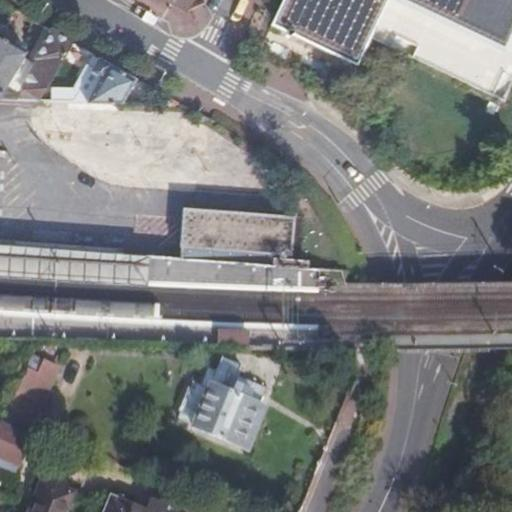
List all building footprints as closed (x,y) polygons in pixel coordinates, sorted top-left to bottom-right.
[(124,0),(104,0),(104,1),(126,12),(131,3),(124,0)] [(168,0),(184,10),(189,0),(168,0)] [(361,57),(372,33),(387,0),(410,0),(504,42),(511,25),(511,0),(284,0),(277,16),(361,57)] [(410,0),(387,0),(372,33),(506,97),(511,84),(511,25),(504,42),(410,0)] [(9,99),(37,100),(53,72),(72,41),(51,28),(35,56),(38,58),(35,62),(18,92),(14,90),(9,99)] [(0,98),(9,99),(14,90),(5,86),(22,55),(25,50),(0,35),(0,98)] [(5,86),(14,90),(18,92),(35,62),(22,55),(5,86)] [(122,102),(136,79),(99,57),(81,88),(53,72),(37,100),(122,102)] [(193,129),(179,153),(231,184),(245,159),(193,129)] [(0,249),(152,262),(182,264),(291,254),(294,215),(183,206),(178,258),(122,252),(0,242),(0,249)] [(0,242),(122,252),(122,248),(0,237),(0,242)] [(221,361),(193,430),(241,449),(258,406),(256,405),(263,388),(237,378),(241,368),(221,361)] [(25,375),(19,388),(2,425),(8,427),(30,436),(53,387),(25,375)] [(179,414),(189,417),(198,393),(188,390),(179,414)] [(8,427),(2,425),(0,428),(0,454),(17,463),(26,443),(5,433),(8,427)] [(40,481),(27,511),(65,511),(73,493),(40,481)] [(142,511),(110,499),(104,511),(142,511)]
